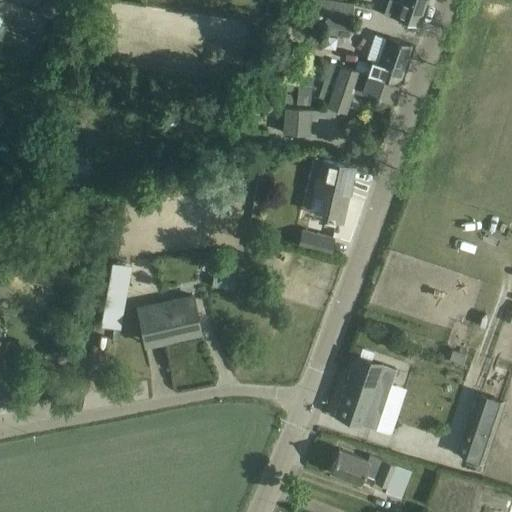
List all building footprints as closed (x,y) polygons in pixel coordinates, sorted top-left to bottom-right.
[(46,0),(41,14),(54,20),(62,0),(46,0)] [(352,5),(327,0),(325,0),(314,0),(309,22),(323,25),(325,16),(349,20),(352,5)] [(426,0),(399,0),(399,3),(389,0),(384,14),(418,25),(426,0)] [(347,36),(349,20),(325,16),(323,25),(322,31),(347,36)] [(321,46),(333,48),(335,35),(323,33),(321,46)] [(411,45),(392,39),(386,37),(378,63),(370,60),(369,64),(357,60),(354,71),(398,85),(411,45)] [(297,55),(297,65),(287,64),(285,84),(297,85),(296,103),(310,105),(311,86),(313,86),(314,66),(311,66),(312,57),(297,55)] [(328,100),(339,66),(330,62),(322,86),(323,86),(320,98),(328,100)] [(398,85),(354,71),(339,66),(328,100),(326,106),(346,112),(354,88),(393,100),(398,85)] [(310,108),(309,119),(317,119),(317,116),(332,117),(335,109),(327,106),(326,106),(325,109),(310,108)] [(309,119),(310,108),(284,107),(283,132),(309,134),(309,119)] [(310,176),(306,190),(313,192),(314,192),(326,195),(322,215),(341,219),(353,165),(333,161),(314,157),(310,176)] [(302,230),(299,247),(329,254),(332,237),(302,230)] [(110,258),(98,326),(117,330),(129,261),(110,258)] [(234,289),(237,274),(215,270),(212,285),(234,289)] [(200,333),(196,314),(193,295),(137,307),(144,340),(182,333),(182,337),(200,333)] [(4,339),(2,339),(0,329),(0,367),(10,365),(4,339)] [(450,358),(462,363),(464,354),(453,350),(450,358)] [(351,369),(335,415),(353,422),(361,425),(361,424),(375,428),(395,368),(356,355),(351,369)] [(504,402),(481,394),(460,455),(483,464),(504,402)] [(369,455),(367,460),(339,448),(330,471),(360,482),(364,472),(376,477),(373,486),(401,497),(411,470),(369,455)] [(484,511),(487,504),(473,499),(469,511),(484,511)]
